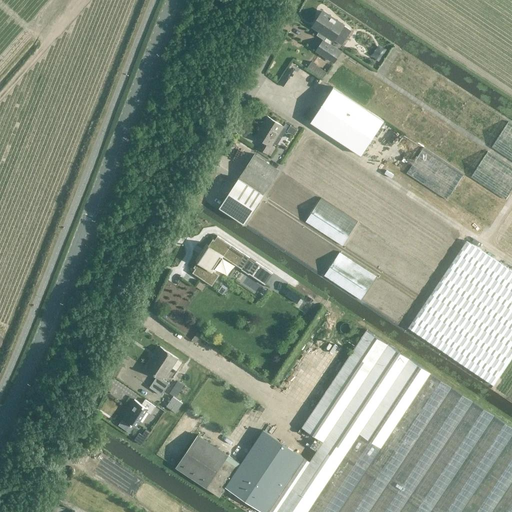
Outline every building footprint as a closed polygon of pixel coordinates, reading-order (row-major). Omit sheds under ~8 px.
[(322,11),(313,26),(327,36),(324,41),(323,40),(316,50),(334,62),(341,52),(330,45),(343,25),(322,11)] [(311,62),(307,68),(323,79),(327,72),(311,62)] [(333,87),(310,121),(362,155),(384,120),(333,87)] [(492,141),(507,121),(489,108),(484,114),(494,120),(490,126),(494,129),(488,138),(492,141)] [(270,156),(275,147),(272,145),(284,126),(267,116),(255,136),(263,141),(259,148),(270,156)] [(263,194),(279,170),(254,154),(219,207),(244,224),(264,194),(263,194)] [(284,171),(269,194),(306,218),(321,194),(284,171)] [(191,270),(188,274),(208,288),(216,276),(209,271),(218,257),(238,271),(246,259),(213,237),(211,241),(209,240),(204,247),(202,246),(192,261),(194,262),(189,269),(191,270)] [(511,356),(511,270),(509,269),(466,240),(408,327),(451,356),(493,384),(511,356)] [(362,298),(377,274),(339,250),(324,274),(362,298)] [(248,273),(259,280),(265,284),(268,280),(273,273),(256,261),(248,273)] [(304,297),(320,304),(324,294),(308,288),(304,297)] [(511,511),(511,426),(366,329),(314,407),(313,410),(301,427),(323,441),(309,461),(303,457),(303,456),(263,429),(238,466),(226,487),(263,511),(511,511)] [(197,331),(192,340),(196,343),(202,334),(197,331)] [(145,368),(157,376),(150,386),(161,394),(169,383),(164,379),(178,358),(160,346),(145,368)] [(177,394),(185,383),(178,378),(171,389),(177,394)] [(177,411),(184,401),(174,394),(167,404),(177,411)] [(155,406),(144,399),(141,404),(134,399),(121,418),(135,428),(146,411),(150,413),(155,406)] [(134,439),(141,444),(149,432),(145,430),(142,435),(139,432),(134,439)] [(226,487),(238,466),(226,458),(228,454),(198,434),(176,466),(219,496),(226,487)]
